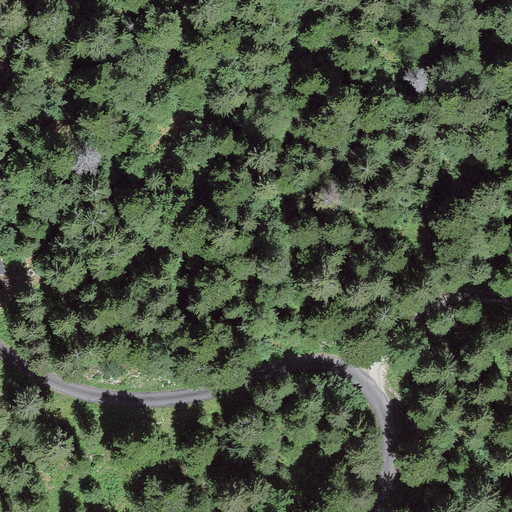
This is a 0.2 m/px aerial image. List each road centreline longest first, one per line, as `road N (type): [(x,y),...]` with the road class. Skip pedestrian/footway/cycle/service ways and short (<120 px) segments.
road 1 (track): [(369,511),(386,473),(386,415),(366,382),(341,367),(294,367),(217,389),(128,401),(55,381),(0,345)]
road 2 (track): [(511,300),(442,303),(393,340),(366,382)]
